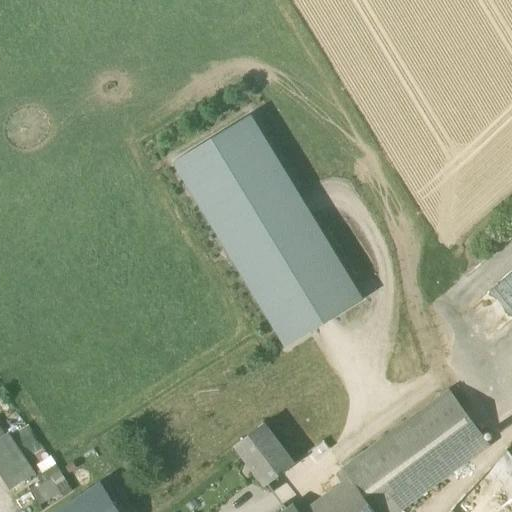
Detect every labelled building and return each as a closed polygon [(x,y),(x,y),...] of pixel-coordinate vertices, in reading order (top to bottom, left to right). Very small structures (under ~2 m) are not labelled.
[(285,347),(363,300),(251,115),(173,162),(285,347)] [(511,268),(466,304),(487,333),(471,345),(497,379),(511,367),(511,268)] [(343,470),(350,479),(351,478),(375,511),(395,511),(488,445),(450,392),(343,470)] [(245,458),(266,485),(293,465),(263,424),(240,442),(249,455),(245,458)] [(0,476),(9,491),(35,475),(8,434),(5,436),(0,438),(0,476)] [(36,465),(41,474),(55,466),(49,457),(36,465)] [(41,474),(46,481),(50,478),(60,494),(68,488),(55,466),(41,474)] [(60,494),(50,478),(46,481),(30,491),(40,507),(60,494)] [(375,511),(351,478),(350,479),(305,511),(375,511)] [(119,511),(101,484),(59,511),(119,511)]
